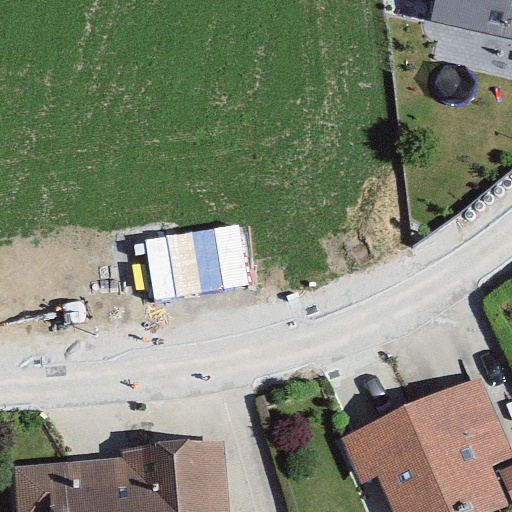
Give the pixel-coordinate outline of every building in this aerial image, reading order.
[(511,0),(413,0),(406,33),(511,55),(511,0)] [(195,262),(205,323),(303,308),(294,247),(195,262)] [(313,450),(329,498),(353,501),(356,511),(466,511),(454,479),(484,468),(460,399),(313,450)] [(98,472),(0,480),(0,511),(197,511),(193,455),(97,463),(98,472)] [(511,511),(511,471),(474,486),(484,511),(511,511)]
